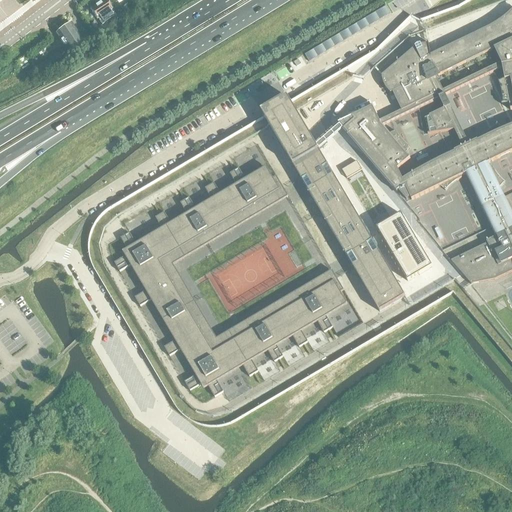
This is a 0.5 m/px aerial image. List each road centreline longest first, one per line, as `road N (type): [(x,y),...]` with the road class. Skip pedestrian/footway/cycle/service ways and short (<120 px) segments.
road 1 (motorway): [(56,126),(263,0)]
road 2 (motorway): [(149,48),(0,136)]
road 3 (motorway): [(149,48),(0,115)]
